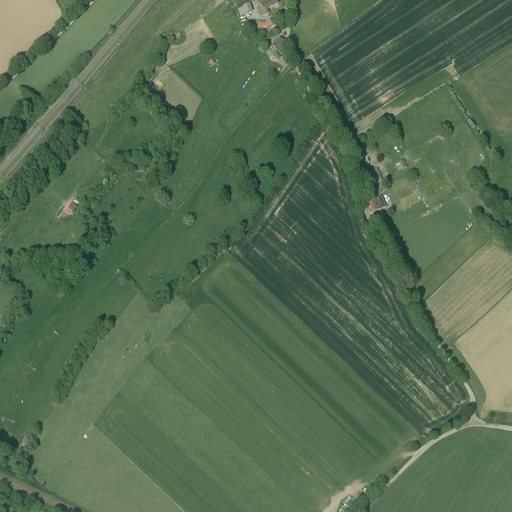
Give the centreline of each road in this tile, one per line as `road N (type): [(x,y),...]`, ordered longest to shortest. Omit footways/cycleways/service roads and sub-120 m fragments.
road 1 (unclassified): [(470,422),(471,394),(415,310),(370,224),(354,166),(296,65),(287,0)]
road 2 (unclassified): [(358,511),(425,447),(470,422)]
road 3 (unclassified): [(0,88),(93,0)]
